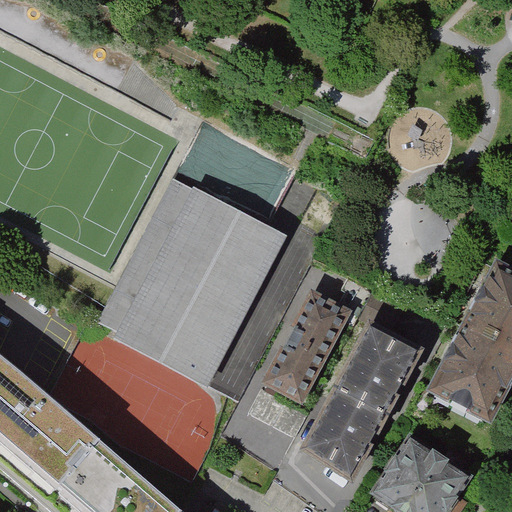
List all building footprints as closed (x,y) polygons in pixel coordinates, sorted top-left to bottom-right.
[(180,186),(101,334),(202,387),(281,239),(180,186)] [(459,336),(511,362),(511,283),(491,273),(459,336)] [(308,294),(256,389),(298,411),(349,316),(308,294)] [(333,386),(388,415),(422,348),(368,320),(333,386)] [(511,362),(459,336),(426,400),(491,433),(511,391),(511,362)] [(0,452),(50,497),(91,441),(11,367),(0,359),(0,452)] [(351,484),(388,415),(333,386),(298,449),(351,484)] [(207,394),(206,429),(220,430),(221,394),(207,394)] [(370,494),(397,511),(448,511),(472,477),(409,435),(370,494)] [(174,511),(91,441),(50,497),(66,511),(174,511)]
